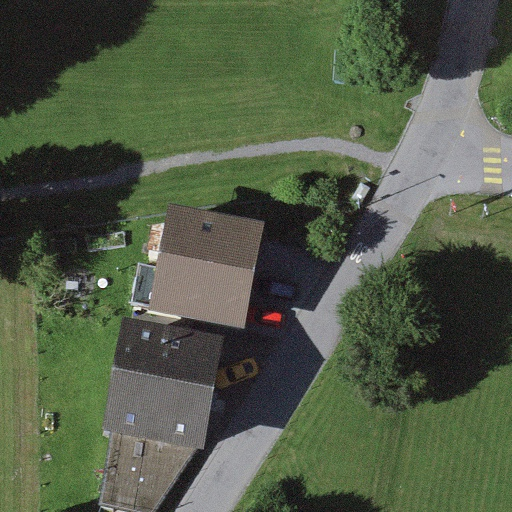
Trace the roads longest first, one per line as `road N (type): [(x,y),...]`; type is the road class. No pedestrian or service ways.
road 1 (residential): [(209,511),(428,151)]
road 2 (residential): [(428,151),(461,63),(472,0)]
